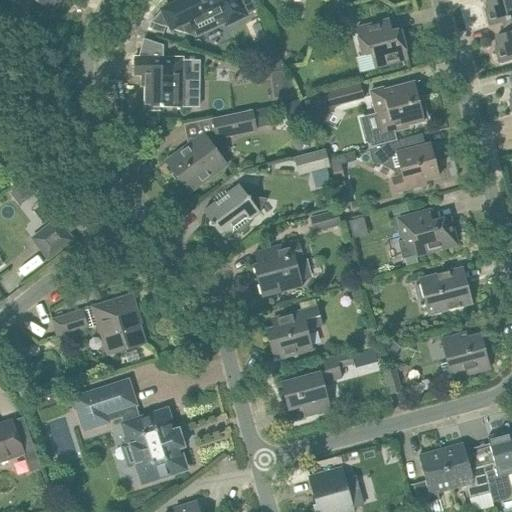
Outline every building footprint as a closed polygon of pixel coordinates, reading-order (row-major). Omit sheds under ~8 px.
[(7,0),(10,2),(26,13),(34,0),(52,12),(59,0),(7,0)] [(185,36),(194,31),(222,18),(225,26),(247,15),(239,0),(179,0),(180,1),(179,2),(176,0),(170,0),(150,22),(148,24),(151,25),(163,29),(185,36)] [(335,26),(344,4),(335,0),(331,0),(323,21),(335,26)] [(511,0),(486,0),(489,8),(485,9),(489,26),(501,23),(511,19),(511,0)] [(499,45),(495,46),(500,63),(511,59),(511,19),(501,23),(504,34),(496,36),(499,45)] [(356,29),(363,56),(371,54),(374,67),(407,58),(402,38),(394,40),(388,20),(369,25),(356,29)] [(134,57),(134,75),(145,76),(144,107),(149,107),(149,110),(159,110),(159,107),(164,107),(182,107),(199,107),(199,86),(182,85),(182,58),(164,57),(163,44),(144,38),(138,57),(134,57)] [(263,55),(257,58),(265,73),(283,64),(276,49),(273,50),(270,42),(259,48),(263,55)] [(334,112),(333,106),(365,98),(361,82),(329,90),(308,95),(314,118),(334,112)] [(375,113),(358,118),(365,143),(367,142),(368,147),(368,148),(398,140),(395,131),(408,128),(408,125),(424,121),(424,120),(427,119),(423,101),(419,102),(416,93),(405,96),(401,97),(399,86),(383,90),(383,88),(370,91),(375,113)] [(273,108),(252,112),(251,110),(212,119),(217,138),(256,130),(255,128),(275,123),(273,108)] [(203,134),(166,162),(189,192),(226,165),(203,134)] [(398,140),(368,148),(372,163),(377,162),(399,175),(400,179),(392,181),(395,192),(406,189),(426,184),(425,180),(439,177),(430,144),(424,146),(420,147),(413,149),(409,137),(398,140)] [(325,150),(294,159),(298,175),(329,167),(325,150)] [(340,164),(330,166),(334,179),(343,176),(340,164)] [(38,191),(28,178),(10,192),(19,205),(38,191)] [(211,226),(214,226),(224,240),(260,213),(239,185),(203,212),(211,222),(211,226)] [(337,210),(309,218),(314,233),(342,225),(337,210)] [(405,217),(398,219),(401,231),(399,232),(402,242),(398,243),(402,259),(417,255),(438,250),(457,245),(450,218),(440,221),(435,222),(428,224),(424,212),(405,217)] [(71,231),(80,224),(73,215),(64,222),(71,231)] [(75,240),(57,217),(30,238),(48,262),(75,240)] [(273,260),(253,266),(262,297),(281,292),(302,286),(296,260),(303,258),(298,241),(289,243),(269,249),(273,260)] [(463,267),(444,273),(418,279),(428,315),(472,303),(463,267)] [(359,284),(349,286),(352,297),(361,295),(359,284)] [(144,342),(135,315),(137,314),(131,295),(93,307),(93,308),(99,324),(108,354),(144,342)] [(317,306),(272,319),(274,328),(266,330),(274,360),(312,350),(306,329),(322,324),(317,306)] [(82,311),(52,320),(57,335),(87,326),(86,324),(88,324),(89,328),(99,324),(93,308),(82,311)] [(455,361),(459,377),(490,368),(481,334),(460,340),(459,335),(441,340),(447,363),(455,361)] [(392,339),(381,350),(394,362),(405,351),(392,339)] [(325,371),(281,383),(288,410),(293,409),(303,406),(328,399),(324,382),(337,379),(334,368),(339,367),(353,363),(350,354),(336,357),(322,360),(325,371)] [(384,372),(385,375),(390,395),(402,392),(395,369),(384,372)] [(128,380),(73,398),(84,430),(109,422),(109,420),(111,420),(123,416),(125,423),(124,424),(129,441),(130,445),(136,463),(137,466),(143,483),(186,469),(179,449),(185,447),(179,429),(173,431),(167,410),(139,419),(135,406),(136,405),(128,380)] [(0,461),(23,453),(25,457),(37,452),(32,437),(19,442),(12,421),(0,424),(0,461)] [(494,462),(482,465),(489,492),(490,492),(493,502),(497,501),(497,502),(505,500),(508,499),(511,496),(511,492),(508,481),(506,474),(511,472),(511,439),(510,431),(487,437),(490,446),(494,462)] [(463,443),(441,449),(443,459),(451,489),(465,485),(469,498),(489,492),(482,465),(470,469),(466,452),(463,443)] [(425,481),(413,484),(418,503),(418,506),(439,500),(438,493),(451,489),(443,459),(441,449),(418,455),(421,465),(425,481)] [(353,511),(351,506),(365,502),(357,474),(344,477),(341,468),(309,477),(317,505),(314,506),(315,511),(353,511)] [(199,511),(196,501),(186,505),(177,507),(175,508),(175,511),(199,511)]
